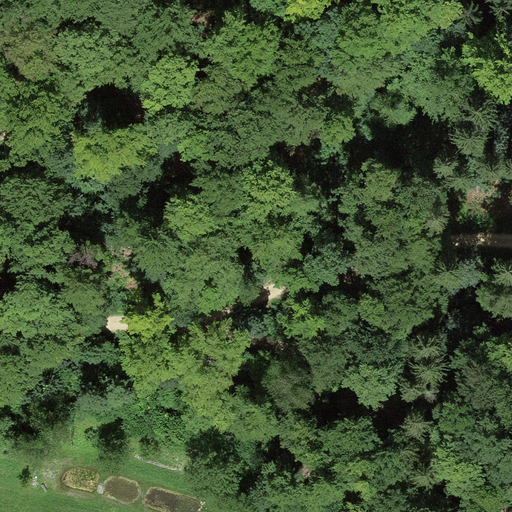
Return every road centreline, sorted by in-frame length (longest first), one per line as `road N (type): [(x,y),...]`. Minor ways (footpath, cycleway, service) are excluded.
road 1 (track): [(511,241),(404,244),(344,261),(210,320),(53,328),(0,358)]
road 2 (track): [(210,320),(329,351),(490,502),(511,509)]
